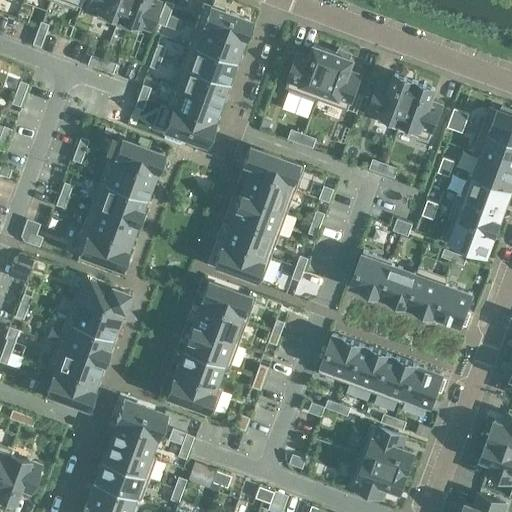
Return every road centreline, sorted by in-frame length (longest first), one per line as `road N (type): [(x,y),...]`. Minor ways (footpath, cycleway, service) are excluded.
road 1 (residential): [(431,511),(511,279)]
road 2 (residential): [(511,78),(301,0)]
road 3 (residential): [(0,255),(66,70)]
road 4 (residential): [(62,511),(93,427),(0,392)]
road 5 (residential): [(229,127),(276,0)]
